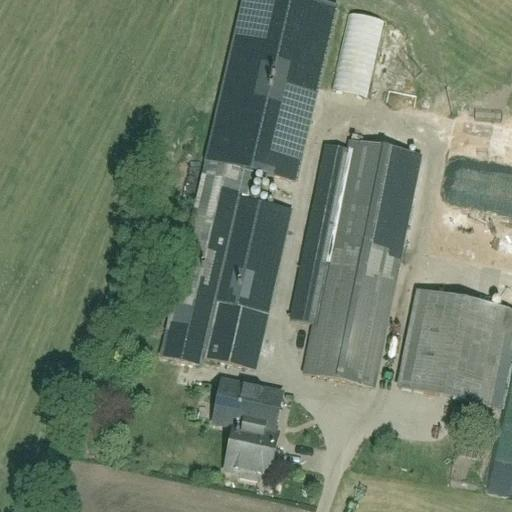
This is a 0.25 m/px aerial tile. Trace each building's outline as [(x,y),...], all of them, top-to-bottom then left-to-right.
[(295,180),(336,9),(300,0),(249,0),(211,160),(295,180)] [(357,148),(307,383),(377,397),(427,163),(357,148)] [(205,366),(260,379),(298,215),(245,203),(248,186),(208,176),(163,366),(203,375),(205,366)] [(511,317),(425,299),(404,394),(504,417),(511,379),(511,317)] [(241,434),(230,478),(278,489),(289,444),(285,443),(295,402),(227,386),(216,429),(241,434)]
